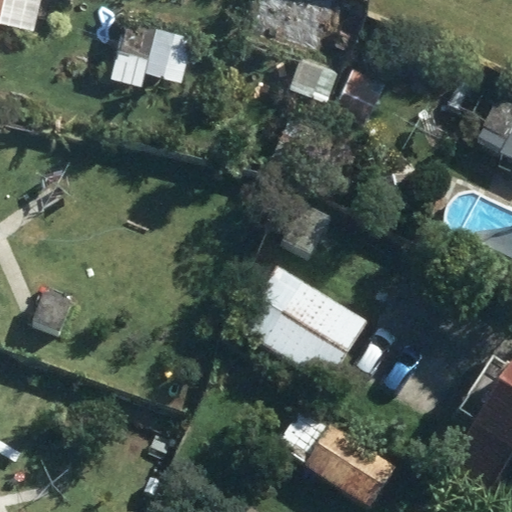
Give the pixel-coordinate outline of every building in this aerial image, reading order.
[(0,0),(0,33),(6,5),(37,11),(39,0),(0,0)] [(157,20),(157,8),(116,6),(113,73),(149,74),(150,63),(190,64),(192,22),(157,20)] [(392,72),(345,57),(330,107),(377,121),(392,72)] [(311,129),(234,108),(221,154),(298,175),(311,129)] [(320,265),(310,258),(335,222),(312,206),(229,326),(329,395),(372,333),(305,287),(320,265)] [(394,242),(354,220),(329,268),(369,289),(394,242)] [(511,374),(453,477),(500,503),(506,492),(511,495),(511,374)]
